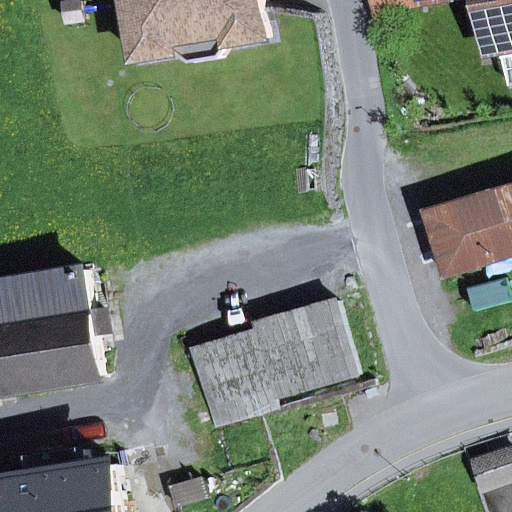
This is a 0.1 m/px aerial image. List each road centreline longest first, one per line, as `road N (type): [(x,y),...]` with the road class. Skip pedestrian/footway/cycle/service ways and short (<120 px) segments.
road 1 (unknown): [(164,511),(137,403),(144,333),(161,295),(187,260),(219,243),(362,196)]
road 2 (residential): [(438,405),(405,351),(362,196),(343,0)]
road 3 (unclassified): [(438,405),(337,460),(274,511)]
